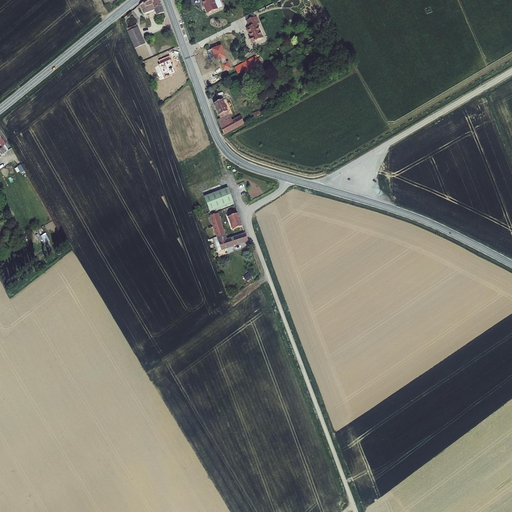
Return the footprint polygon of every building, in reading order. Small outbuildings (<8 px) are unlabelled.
[(146,0),(140,5),(144,14),(155,10),(157,16),(164,13),(159,0),(146,0)] [(201,0),(208,14),(222,7),(218,0),(201,0)] [(249,38),(251,44),(263,38),(257,25),(260,23),(257,17),(247,21),(250,27),(247,29),(251,37),(249,38)] [(138,27),(128,32),(135,49),(145,44),(143,39),(138,27)] [(235,68),(238,73),(244,70),(247,75),(261,67),(256,57),(235,68)] [(220,119),(218,120),(221,128),(224,135),(244,124),(241,117),(233,122),(223,100),(214,104),(220,119)] [(0,150),(0,157),(9,151),(6,146),(4,148),(0,150)] [(228,188),(204,197),(210,212),(233,203),(228,188)] [(227,214),(233,230),(242,227),(236,211),(227,214)] [(210,216),(217,237),(224,235),(217,214),(210,216)] [(224,235),(217,237),(221,250),(248,241),(245,234),(226,241),(224,235)] [(246,281),(252,277),(249,273),(244,277),(246,281)] [(250,283),(243,288),(246,292),(253,287),(250,283)]
